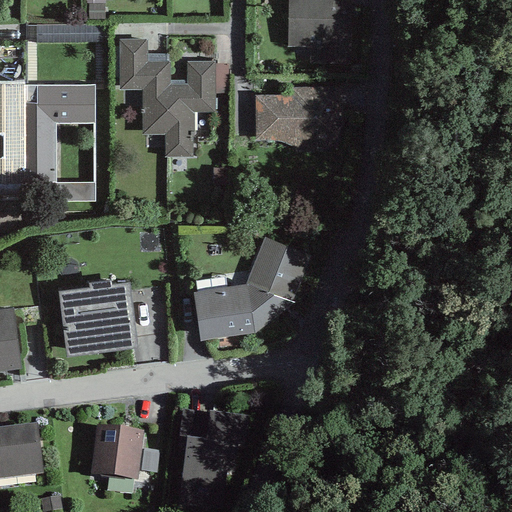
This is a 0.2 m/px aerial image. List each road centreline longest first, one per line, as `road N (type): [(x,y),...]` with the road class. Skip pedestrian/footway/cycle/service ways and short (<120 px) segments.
road 1 (residential): [(305,360),(374,134),(378,0)]
road 2 (residential): [(305,360),(0,398)]
road 3 (residential): [(250,511),(305,360)]
